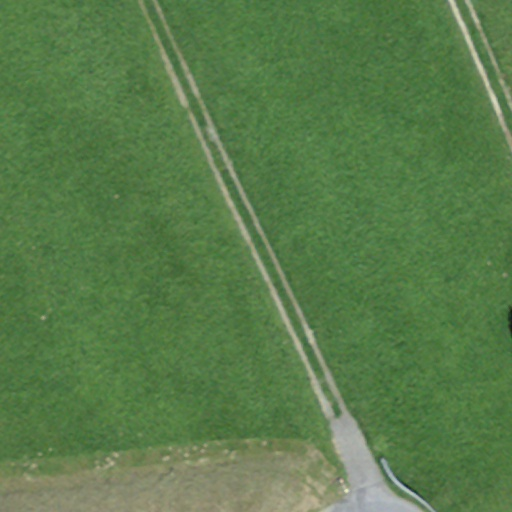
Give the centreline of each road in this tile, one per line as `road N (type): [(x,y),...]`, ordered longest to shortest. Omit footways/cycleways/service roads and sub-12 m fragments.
road 1 (track): [(146,0),(265,266),(366,465),(380,511)]
road 2 (track): [(444,0),(511,151)]
